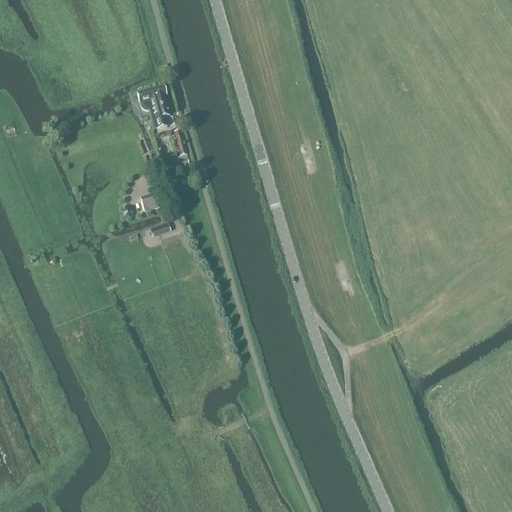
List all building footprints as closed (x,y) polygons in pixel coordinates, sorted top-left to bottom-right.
[(152,111),(157,130),(167,128),(164,118),(169,117),(164,98),(166,98),(163,87),(136,95),(139,105),(140,105),(140,107),(141,109),(143,111),(144,111),(145,112),(146,112),(149,112),(152,111)] [(174,134),(180,158),(188,156),(180,131),(174,134)] [(166,161),(168,166),(188,161),(189,161),(188,156),(180,158),(166,161)] [(188,161),(168,166),(169,173),(190,168),(188,161)] [(169,224),(151,228),(153,237),(171,233),(169,224)]
